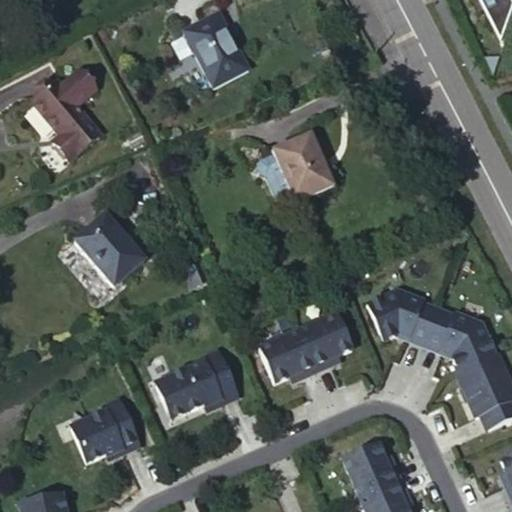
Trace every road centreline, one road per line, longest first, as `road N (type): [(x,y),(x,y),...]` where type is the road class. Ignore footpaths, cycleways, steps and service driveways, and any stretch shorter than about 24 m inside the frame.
road 1 (residential): [(455,511),(413,425),(372,406),(136,511)]
road 2 (tertiary): [(389,0),(511,236)]
